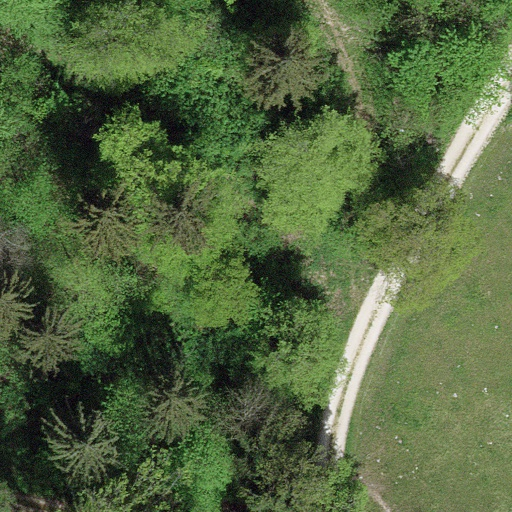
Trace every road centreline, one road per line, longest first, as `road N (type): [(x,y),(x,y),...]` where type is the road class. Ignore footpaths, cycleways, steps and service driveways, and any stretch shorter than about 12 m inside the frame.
road 1 (track): [(332,511),(323,450),(356,346),(453,158),(511,69)]
road 2 (track): [(356,346),(359,139),(341,37),(324,0)]
